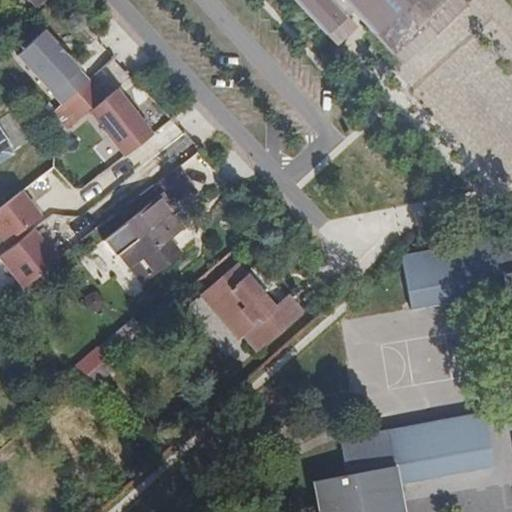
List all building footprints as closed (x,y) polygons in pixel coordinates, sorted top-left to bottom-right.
[(419,28),(450,0),(293,0),(325,34),(352,9),(392,53),(398,47),(402,51),(423,31),(419,28)] [(16,54),(61,103),(87,80),(76,69),(77,68),(42,30),(16,54)] [(53,111),(68,127),(87,110),(123,154),(151,133),(114,89),(103,98),(87,80),(61,103),(53,111)] [(0,159),(10,152),(0,137),(0,159)] [(19,190),(0,204),(0,235),(4,241),(38,214),(19,190)] [(179,251),(157,224),(174,211),(161,195),(119,229),(153,272),(179,251)] [(32,227),(0,253),(0,254),(22,283),(60,253),(50,241),(46,245),(32,227)] [(506,292),(511,322),(511,237),(401,259),(410,309),(506,292)] [(255,351),(301,311),(288,296),(275,307),(237,263),(200,294),(201,295),(237,337),(240,334),(255,351)] [(90,370),(95,366),(86,356),(73,368),(81,377),(90,370)] [(99,381),(114,368),(105,357),(95,366),(90,370),(99,381)] [(99,381),(90,370),(81,377),(78,380),(87,391),(99,381)] [(317,511),(404,511),(399,484),(494,467),(484,412),(335,438),(340,475),(312,481),(317,511)] [(186,448),(161,469),(195,508),(220,485),(186,448)]
